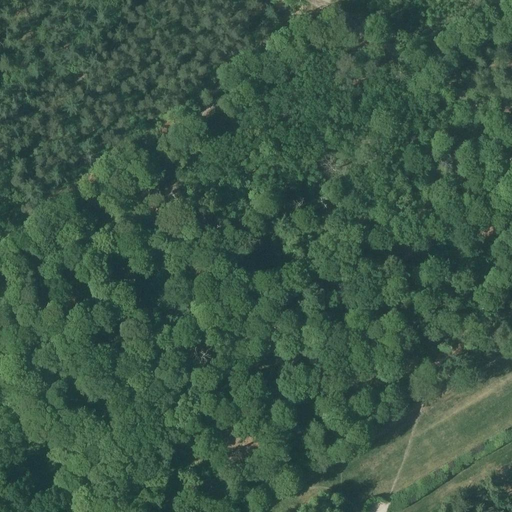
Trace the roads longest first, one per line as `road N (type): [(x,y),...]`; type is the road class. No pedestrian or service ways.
road 1 (unknown): [(0,283),(118,275),(200,280),(281,264),(433,220),(511,167)]
road 2 (track): [(0,272),(331,10)]
road 3 (track): [(314,0),(511,125)]
road 4 (track): [(112,0),(101,31),(57,75),(0,97)]
